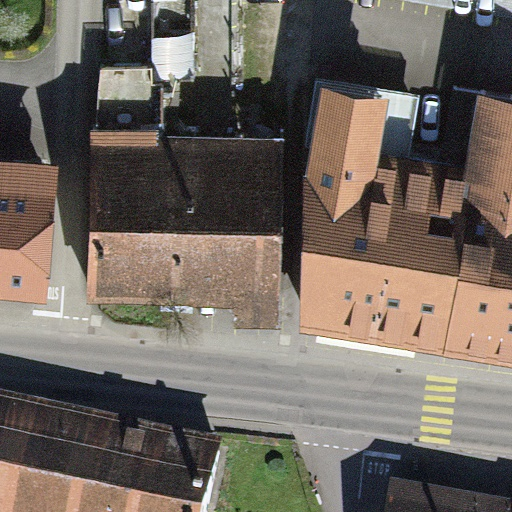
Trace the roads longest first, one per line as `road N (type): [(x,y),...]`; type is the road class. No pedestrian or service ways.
road 1 (secondary): [(373,401),(0,357)]
road 2 (secondary): [(511,416),(373,401)]
